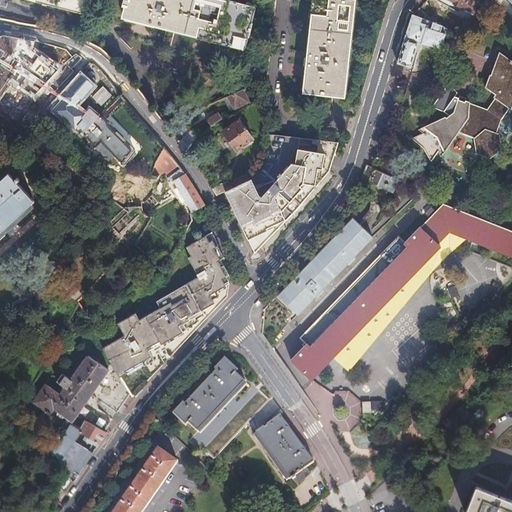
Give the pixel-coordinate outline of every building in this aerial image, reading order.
[(43,0),(83,10),(86,0),(43,0)] [(215,0),(128,0),(124,15),(245,46),(254,10),(215,0)] [(314,0),(305,90),(341,94),(351,0),(314,0)] [(447,0),(477,16),(478,14),(481,13),(478,8),(476,9),(471,6),(474,1),(471,0),(447,0)] [(413,14),(398,63),(412,67),(415,66),(419,53),(419,51),(417,50),(419,45),(422,46),(423,44),(441,49),(442,47),(446,34),(448,28),(442,24),(436,23),(438,17),(425,13),(424,18),(413,14)] [(446,34),(442,47),(447,49),(451,36),(446,34)] [(0,35),(0,50),(9,37),(0,35)] [(80,57),(71,50),(56,77),(65,83),(80,57)] [(431,114),(408,124),(421,134),(428,150),(444,132),(459,138),(460,152),(472,158),(484,151),(482,136),(488,122),(497,111),(500,112),(507,99),(503,97),(511,78),(511,62),(509,62),(510,58),(506,57),(497,51),(487,73),(484,72),(478,84),(488,93),(486,96),(488,98),(480,110),(461,102),(461,99),(445,93),(447,89),(439,81),(419,105),(431,109),(435,113),(433,116),(431,114)] [(96,88),(84,77),(68,101),(67,100),(59,111),(84,135),(87,131),(91,135),(102,122),(94,115),(91,118),(81,110),(96,88)] [(244,89),(228,97),(237,108),(251,99),(244,89)] [(204,109),(196,116),(198,119),(207,112),(204,109)] [(217,122),(225,117),(221,112),(209,122),(212,126),(217,122)] [(239,118),(223,131),(236,149),(253,137),(239,118)] [(102,122),(91,135),(89,138),(91,140),(100,149),(105,143),(127,163),(138,150),(104,120),(102,122)] [(187,151),(198,135),(194,129),(179,142),(187,151)] [(329,166),(338,140),(335,140),(308,136),(298,136),(265,132),(266,140),(269,141),(264,166),(260,174),(233,188),(226,191),(232,205),(233,205),(255,253),(299,203),(329,166)] [(176,163),(165,148),(153,173),(163,179),(167,174),(170,180),(182,172),(176,163)] [(395,191),(399,179),(366,166),(362,179),(395,191)] [(0,231),(30,204),(33,201),(16,182),(18,180),(16,177),(13,180),(7,173),(0,179),(0,231)] [(176,191),(188,214),(204,204),(185,176),(171,185),(176,191)] [(217,195),(226,191),(233,188),(229,182),(212,187),(217,195)] [(30,204),(0,231),(0,236),(33,206),(30,204)] [(312,324),(305,330),(299,337),(306,344),(291,360),(310,378),(438,246),(435,243),(447,230),(511,254),(511,230),(442,204),(435,212),(429,219),(420,228),(418,227),(404,242),(397,236),(390,242),(385,248),(312,324)] [(426,216),(429,219),(435,212),(432,209),(426,216)] [(351,216),(278,297),(297,315),(316,295),(317,297),(324,290),(322,288),(347,262),(349,264),(355,257),(354,255),(372,235),(351,216)] [(112,362),(130,393),(132,397),(165,364),(159,358),(164,353),(170,358),(226,300),(225,298),(229,284),(225,276),(230,274),(222,257),(224,256),(220,244),(221,243),(214,230),(184,246),(197,281),(153,302),(156,309),(135,319),(133,314),(117,322),(122,335),(102,346),(112,362)] [(382,245),(385,248),(390,242),(387,239),(382,245)] [(453,285),(446,287),(449,296),(456,294),(453,285)] [(302,328),(305,330),(312,324),(309,321),(302,328)] [(117,412),(130,393),(112,362),(106,369),(87,356),(69,381),(60,374),(54,382),(64,389),(58,396),(43,386),(32,401),(46,412),(51,406),(69,420),(74,415),(86,421),(103,431),(110,421),(83,401),(90,392),(117,412)] [(184,402),(173,413),(186,426),(189,423),(197,430),(244,380),(235,372),(237,369),(224,357),(214,369),(216,371),(185,403),(184,402)] [(249,381),(194,439),(215,459),(270,400),(249,381)] [(335,390),(335,404),(354,405),(354,390),(335,390)] [(364,414),(376,413),(375,399),(362,401),(364,414)] [(297,484),(303,476),(301,473),(307,468),(315,463),(280,416),(256,433),(290,480),(293,479),(297,484)] [(98,447),(108,433),(103,431),(86,421),(85,421),(81,429),(80,431),(82,432),(82,433),(86,435),(84,439),(93,444),(98,447)] [(71,424),(53,452),(55,454),(62,466),(73,482),(94,453),(75,443),(82,433),(82,432),(80,431),(81,429),(71,424)] [(158,449),(113,511),(145,511),(180,463),(158,449)] [(73,482),(62,466),(51,481),(64,490),(62,491),(65,493),(73,482)] [(301,473),(303,476),(310,472),(307,468),(301,473)] [(511,511),(511,500),(478,488),(469,511),(511,511)]
